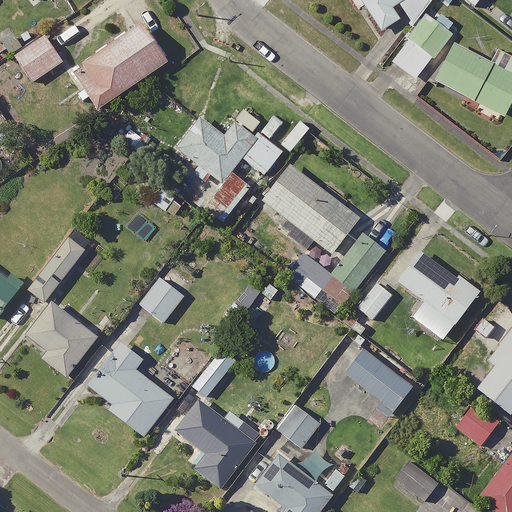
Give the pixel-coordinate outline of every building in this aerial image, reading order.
[(348,0),(354,8),(359,5),(375,29),(395,16),(387,5),(393,1),(405,18),(427,3),(424,0),(348,0)] [(446,33),(421,13),(385,58),(410,79),(446,33)] [(161,61),(135,21),(67,65),(93,106),(161,61)] [(58,60),(39,34),(10,54),(28,81),(58,60)] [(484,60),(446,40),(427,77),(497,114),(511,85),(511,57),(491,46),(484,60)] [(251,134),(226,116),(215,132),(193,116),(171,146),(195,164),(189,172),(197,178),(203,171),(217,181),(251,134)] [(303,128),(293,119),(276,140),(287,148),(303,128)] [(280,148),(255,133),(237,156),(260,173),(280,148)] [(353,215),(282,162),(256,198),(283,218),(276,228),(302,247),(308,238),(326,252),(353,215)] [(244,187),(225,172),(199,205),(217,220),(244,187)] [(380,249),(356,230),(314,285),(338,303),(380,249)] [(79,249),(63,236),(23,287),(39,300),(79,249)] [(472,290),(414,249),(392,281),(450,322),(472,290)] [(322,271),(298,251),(288,264),(312,283),(322,271)] [(0,305),(15,286),(0,275),(0,305)] [(180,294),(154,275),(134,302),(160,321),(180,294)] [(388,293),(371,279),(351,304),(368,318),(388,293)] [(91,334),(47,299),(21,332),(42,348),(36,355),(60,374),(91,334)] [(511,402),(511,318),(509,316),(481,354),(489,361),(470,386),(505,412),(511,402)] [(136,358),(113,340),(81,383),(106,401),(102,407),(138,434),(167,395),(130,367),(136,358)] [(232,358),(217,346),(187,384),(202,396),(232,358)] [(339,370),(371,396),(365,403),(382,416),(395,400),(406,387),(357,347),(339,370)] [(218,418),(193,399),(170,429),(200,451),(189,467),(215,487),(256,433),(225,409),(218,418)] [(493,419),(469,400),(450,425),(474,444),(493,419)] [(315,423),(289,402),(270,425),(296,447),(315,423)] [(261,511),(250,503),(242,511),(312,511),(326,493),(263,446),(241,476),(278,504),(272,511),(261,511)] [(511,449),(509,448),(472,496),(492,511),(507,511),(511,506),(511,449)] [(432,482),(403,458),(388,476),(418,500),(432,482)] [(340,475),(330,466),(317,482),(327,490),(340,475)]
